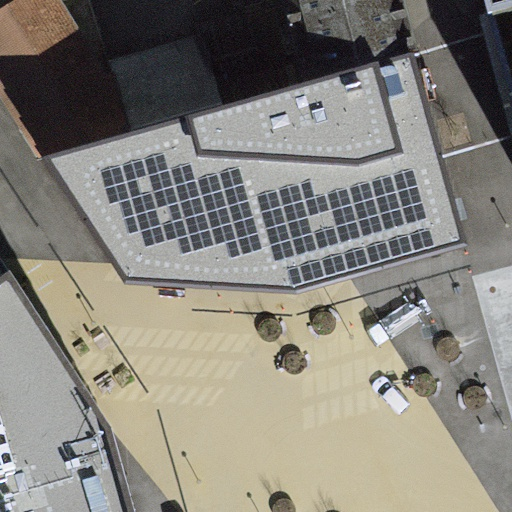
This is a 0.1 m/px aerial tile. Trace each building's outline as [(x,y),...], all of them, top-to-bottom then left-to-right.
[(0,0),(0,95),(40,158),(129,132),(111,77),(57,0),(0,0)] [(397,61),(382,0),(287,0),(308,82),(397,61)] [(511,0),(482,0),(511,116),(511,0)] [(207,52),(111,77),(129,132),(224,106),(207,52)] [(129,132),(40,158),(113,272),(283,277),(440,236),(397,61),(308,82),(224,106),(129,132)] [(137,511),(114,420),(0,254),(0,511),(137,511)]
